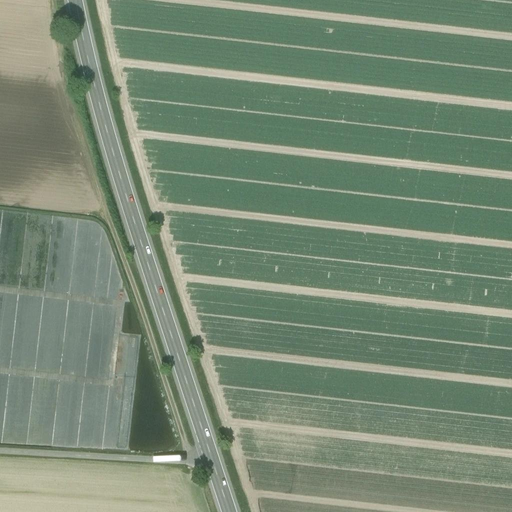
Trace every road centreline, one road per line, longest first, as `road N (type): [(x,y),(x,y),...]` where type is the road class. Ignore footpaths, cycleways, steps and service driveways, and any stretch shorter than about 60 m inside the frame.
road 1 (secondary): [(75,0),(135,236),(227,511)]
road 2 (track): [(0,452),(211,463)]
